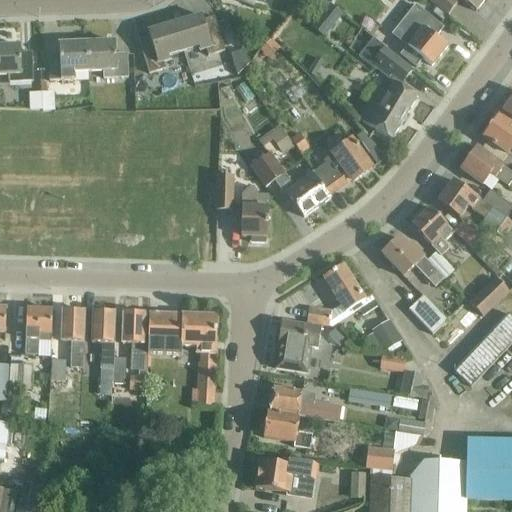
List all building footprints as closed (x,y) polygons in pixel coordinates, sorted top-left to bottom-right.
[(226,0),(227,0),(254,9),(256,0),(226,0)] [(459,8),(448,0),(425,0),(450,20),(459,8)] [(460,0),(477,13),(486,0),(460,0)] [(330,5),(311,28),(322,37),(341,13),(330,5)] [(414,8),(392,36),(407,48),(400,56),(416,69),(423,61),(432,68),(447,50),(435,40),(439,36),(442,31),(414,8)] [(202,18),(176,26),(184,53),(199,49),(200,53),(207,51),(209,58),(225,53),(217,26),(215,18),(203,22),(202,18)] [(374,23),(366,33),(380,45),(389,34),(374,23)] [(150,38),(139,41),(141,48),(149,75),(165,71),(163,64),(171,62),(169,57),(184,53),(176,26),(149,33),(150,38)] [(373,40),(358,60),(376,73),(377,72),(393,86),(387,96),(382,93),(363,124),(392,142),(418,99),(401,88),(403,84),(413,71),(379,45),(373,40)] [(271,41),(261,51),(270,60),(280,50),(271,41)] [(115,44),(88,45),(89,72),(102,71),(102,80),(129,79),(128,55),(116,56),(115,44)] [(60,58),(48,59),(49,82),(74,81),(74,73),(89,72),(88,45),(59,46),(60,58)] [(21,48),(0,48),(0,77),(8,77),(9,84),(34,83),(33,59),(21,60),(21,48)] [(243,52),(231,56),(237,77),(251,64),(243,52)] [(43,112),(42,94),(30,95),(30,112),(43,112)] [(54,94),(42,94),(43,112),(55,113),(54,94)] [(511,101),(502,116),(511,123),(511,101)] [(511,127),(497,117),(481,139),(507,157),(511,149),(511,127)] [(278,128),(259,141),(263,148),(272,142),(282,156),(293,148),(278,128)] [(310,149),(300,134),(292,141),(301,155),(310,149)] [(51,142),(33,142),(32,165),(50,166),(51,142)] [(321,187),(329,198),(352,182),(353,184),(372,170),(351,142),(332,155),(335,160),(313,176),(321,187)] [(126,146),(125,167),(148,168),(149,147),(126,146)] [(508,188),(511,181),(511,176),(475,150),(460,172),(481,187),(490,176),(508,188)] [(208,178),(208,152),(184,152),(184,178),(208,178)] [(321,187),(313,176),(295,189),(275,162),(266,169),(261,162),(251,169),(256,176),(265,189),(275,182),(285,196),(287,195),(304,219),(330,200),(329,198),(321,187)] [(256,176),(251,169),(248,165),(240,171),(248,183),(256,176)] [(217,180),(217,212),(232,213),(232,212),(233,196),(233,178),(233,177),(217,177),(217,180)] [(507,219),(481,201),(454,182),(437,205),(457,220),(466,208),(484,221),(483,224),(502,238),(511,223),(507,219)] [(242,210),(241,239),(251,239),(251,245),(266,245),(266,240),(268,240),(269,197),(259,196),(251,188),(242,196),(242,210)] [(511,207),(489,190),(481,201),(507,219),(511,211),(511,207)] [(0,235),(16,236),(17,197),(0,196),(0,235)] [(37,237),(38,198),(17,197),(16,236),(37,237)] [(58,238),(60,199),(38,198),(37,237),(58,238)] [(80,239),(81,199),(60,199),(58,238),(80,239)] [(101,239),(103,200),(81,199),(80,239),(101,239)] [(123,240),(124,201),(103,200),(101,239),(123,240)] [(144,241),(145,202),(124,201),(123,240),(144,241)] [(165,241),(167,202),(145,202),(144,241),(165,241)] [(187,242),(188,203),(167,202),(165,241),(187,242)] [(209,243),(211,204),(188,203),(187,242),(209,243)] [(420,220),(411,228),(437,255),(427,264),(444,282),(445,283),(454,274),(440,258),(450,249),(444,243),(453,235),(445,228),(429,210),(427,212),(424,210),(418,216),(420,220)] [(461,224),(452,233),(470,250),(478,241),(461,224)] [(444,282),(427,264),(410,246),(407,249),(398,241),(382,255),(404,280),(415,270),(435,291),(444,282)] [(365,301),(344,266),(324,279),(325,280),(321,283),(329,296),(333,293),(346,314),(357,307),(358,310),(359,312),(363,317),(378,308),(378,307),(372,297),(365,301)] [(468,307),(481,319),(507,294),(494,281),(468,307)] [(431,338),(447,324),(422,298),(408,312),(431,338)] [(329,327),(331,312),(309,309),(306,323),(329,327)] [(38,357),(51,358),(52,312),(27,312),(24,357),(38,357)] [(62,313),(61,344),(72,345),(72,353),(71,370),(82,370),(82,368),(85,313),(62,313)] [(112,384),(113,360),(115,314),(93,313),(92,345),(102,345),(101,384),(112,384)] [(123,314),(122,346),(132,346),(131,372),(139,372),(139,378),(131,377),(130,391),(133,391),(146,392),(147,374),(148,357),(144,357),(145,315),(123,314)] [(214,393),(217,318),(150,315),(148,356),(181,357),(182,348),(197,348),(197,355),(201,355),(201,365),(200,365),(199,393),(214,393)] [(470,390),(511,342),(511,321),(507,317),(453,373),(470,390)] [(318,350),(322,329),(282,323),(279,344),(289,345),(286,371),(305,374),(308,348),(318,350)] [(374,334),(385,352),(400,343),(389,324),(374,333),(374,334)] [(336,330),(328,338),(338,348),(345,340),(336,330)] [(374,334),(365,340),(372,351),(385,352),(374,334)] [(379,371),(403,375),(405,360),(381,356),(379,371)] [(125,360),(113,360),(112,384),(111,385),(124,386),(125,360)] [(66,362),(52,361),(51,382),(65,383),(66,362)] [(32,366),(11,365),(9,390),(31,391),(32,366)] [(0,402),(7,403),(9,367),(0,366),(0,402)] [(82,368),(82,370),(81,391),(93,391),(94,368),(82,368)] [(422,377),(404,373),(399,395),(425,401),(427,388),(420,387),(422,377)] [(269,413),(299,418),(339,425),(341,409),(314,405),(316,397),(274,389),(273,393),(271,393),(270,401),(272,401),(270,412),(269,413)] [(391,397),(349,390),(347,403),(388,410),(391,397)] [(419,421),(432,423),(435,404),(422,402),(419,421)] [(35,410),(34,420),(45,422),(47,411),(35,410)] [(299,418),(269,413),(268,413),(264,440),(294,445),(294,449),(313,452),(316,438),(296,435),(299,418)] [(425,426),(400,422),(398,434),(423,438),(425,426)] [(109,430),(108,436),(137,439),(138,433),(109,430)] [(192,437),(191,448),(208,451),(209,440),(192,437)] [(511,443),(467,442),(467,464),(466,503),(511,503),(511,443)] [(367,451),(365,469),(391,472),(393,454),(367,451)] [(260,462),(255,489),(287,495),(288,495),(288,497),(305,500),(306,494),(308,482),(314,483),(316,475),(317,466),(290,462),(289,467),(260,462)] [(411,481),(410,511),(465,511),(465,503),(466,503),(467,464),(411,462),(411,466),(411,481)] [(352,476),(352,483),(364,484),(364,476),(352,476)] [(154,477),(150,496),(169,500),(173,480),(154,477)] [(368,511),(410,511),(411,481),(394,480),(370,479),(368,511)] [(49,511),(53,488),(46,487),(35,485),(31,484),(27,509),(45,511),(49,511)] [(0,511),(13,511),(17,493),(1,490),(0,493),(0,511)]
